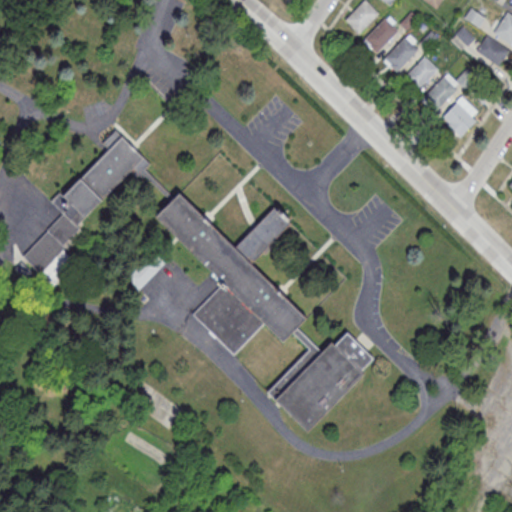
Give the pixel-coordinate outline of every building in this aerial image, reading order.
[(363,0),(344,20),(358,34),(379,12),(366,0),(363,0)] [(441,0),(423,0),(435,8),(441,0)] [(479,28),(486,18),(471,7),(463,17),(479,28)] [(511,45),(511,14),(506,11),(492,32),(511,45)] [(399,29),(386,16),(362,39),(376,53),(399,29)] [(450,38),(462,50),(474,37),(462,26),(450,38)] [(395,73),(421,47),(407,33),(381,59),(395,73)] [(509,51),(487,34),(475,49),(498,66),(509,51)] [(404,76),(417,90),(438,69),(424,55),(404,76)] [(435,111),(461,84),(447,71),(421,97),(435,111)] [(464,136),(480,110),(457,95),(440,121),(464,136)] [(122,137),(150,164),(145,169),(174,197),(179,192),(236,247),(275,206),(292,223),(253,263),(310,318),(299,329),(322,351),(332,341),(336,345),(348,333),(375,359),(363,371),(366,374),(310,431),(270,392),(311,350),(293,332),(284,342),(265,323),(234,355),(194,316),(225,284),(157,218),(173,201),(146,176),(143,179),(138,175),(137,177),(130,171),(77,226),(85,233),(69,250),(67,248),(64,250),(78,263),(55,287),(23,256),(68,210),(64,206),(69,201),(64,197),(122,137)] [(134,286),(165,268),(157,255),(127,272),(134,286)] [(13,271),(21,263),(33,275),(25,283),(13,271)]
